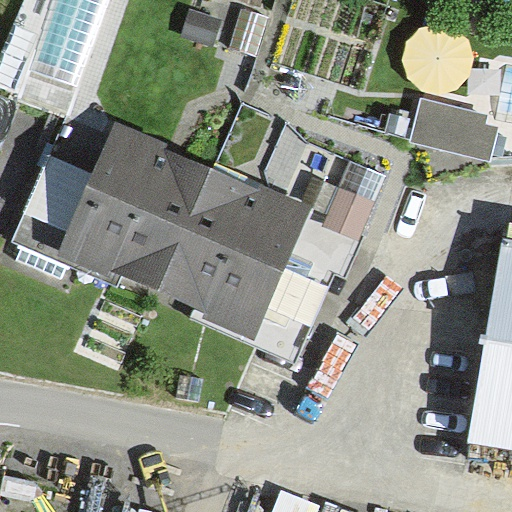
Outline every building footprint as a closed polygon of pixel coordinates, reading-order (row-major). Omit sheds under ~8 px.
[(203,8),(193,46),(250,61),(260,23),(203,8)] [(430,31),(410,95),(469,113),(489,49),(430,31)] [(419,159),(492,182),(507,132),(434,110),(419,159)] [(313,219),(117,134),(60,264),(257,349),(313,219)] [(322,227),(345,249),(395,197),(371,175),(322,227)] [(511,252),(501,251),(467,454),(511,461),(511,252)]
